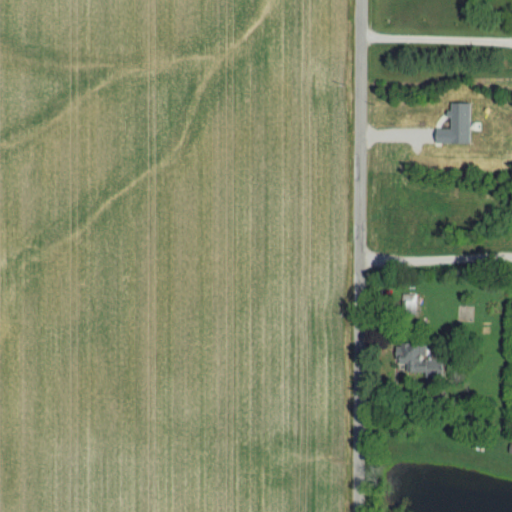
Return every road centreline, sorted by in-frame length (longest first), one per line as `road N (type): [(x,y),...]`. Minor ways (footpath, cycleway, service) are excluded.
road 1 (residential): [(354,511),(353,0)]
road 2 (residential): [(353,35),(511,39)]
